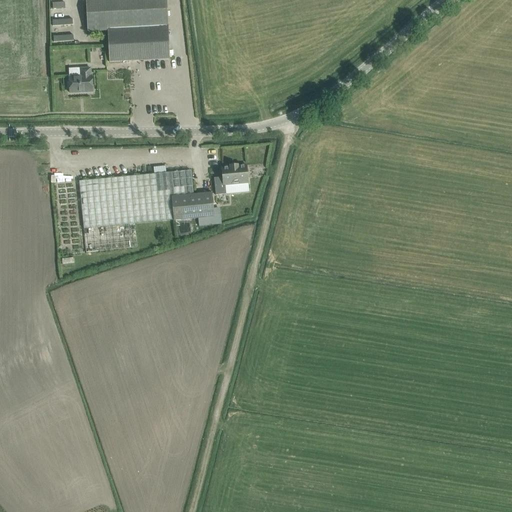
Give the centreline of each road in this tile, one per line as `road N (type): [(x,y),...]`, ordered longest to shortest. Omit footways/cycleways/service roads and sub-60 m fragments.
road 1 (unclassified): [(0,133),(241,131),(311,111),(442,0)]
road 2 (track): [(191,511),(292,116)]
